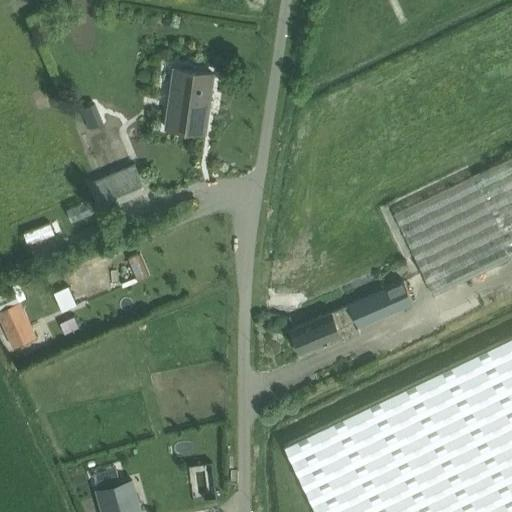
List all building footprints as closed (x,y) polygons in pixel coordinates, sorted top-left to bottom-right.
[(172,71),(164,130),(204,135),(212,76),(172,71)] [(434,297),(511,260),(511,159),(395,215),(423,274),(434,297)] [(89,187),(100,212),(144,193),(133,168),(89,187)] [(413,303),(404,282),(290,330),(300,354),(342,336),(339,327),(355,320),(358,327),(413,303)] [(287,325),(325,310),(320,296),(281,310),(287,325)] [(36,336),(20,301),(0,310),(0,318),(13,347),(36,336)] [(511,511),(511,331),(281,442),(314,511),(511,511)] [(106,463),(84,468),(87,481),(109,476),(106,463)] [(140,511),(131,480),(97,490),(102,511),(140,511)]
